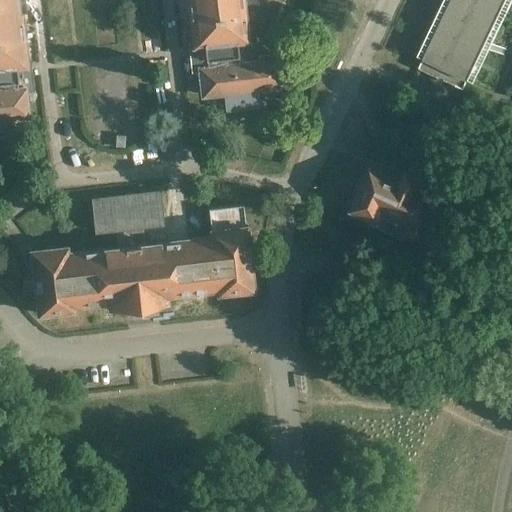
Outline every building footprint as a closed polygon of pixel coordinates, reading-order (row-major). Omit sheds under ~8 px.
[(27,115),(23,88),(28,88),(18,0),(0,0),(0,133),(5,133),(3,118),(27,115)] [(186,0),(195,69),(200,69),(203,96),(225,93),(227,108),(257,104),(255,89),(279,86),(275,54),(258,56),(258,60),(238,63),(235,40),(246,39),(241,0),(186,0)] [(497,17),(460,0),(450,0),(443,15),(488,36),(497,17)] [(505,0),(460,0),(497,17),(505,0)] [(488,36),(443,15),(433,36),(478,57),(488,36)] [(478,57),(433,36),(424,55),(432,58),(439,62),(446,66),(454,69),(461,73),(469,77),(478,57)] [(432,58),(424,55),(418,68),(425,71),(432,58)] [(439,62),(432,58),(425,71),(433,74),(439,62)] [(446,66),(439,62),(433,74),(440,78),(446,66)] [(454,69),(446,66),(440,78),(447,82),(454,69)] [(461,73),(454,69),(447,82),(455,85),(461,73)] [(469,77),(461,73),(455,85),(463,89),(469,77)] [(416,183),(420,173),(407,168),(401,183),(372,171),(356,208),(375,217),(372,223),(402,236),(406,229),(426,238),(442,201),(422,192),(424,187),(416,183)] [(252,289),(244,226),(242,204),(207,208),(210,230),(210,236),(142,244),(139,225),(139,224),(160,222),(156,192),(93,199),(96,229),(116,227),(118,246),(68,252),(68,249),(31,253),(31,255),(38,313),(75,309),(75,307),(109,303),(110,310),(166,304),(165,297),(214,291),(214,292),(252,289)]
